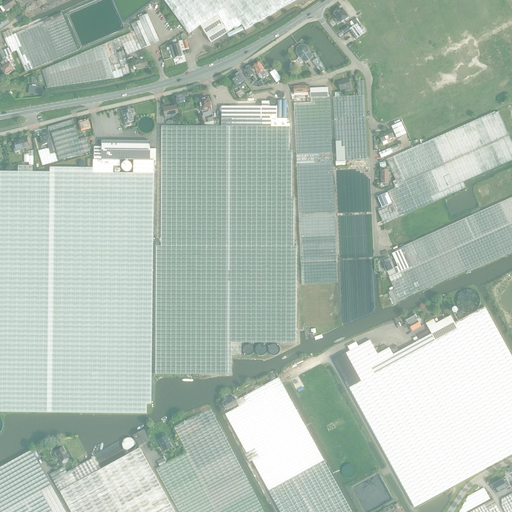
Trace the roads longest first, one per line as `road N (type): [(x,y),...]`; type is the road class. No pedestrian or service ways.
road 1 (secondary): [(0,115),(195,75),(314,10)]
road 2 (unknown): [(409,511),(329,357),(366,335),(412,336)]
road 3 (unclassified): [(319,16),(367,77),(376,255)]
